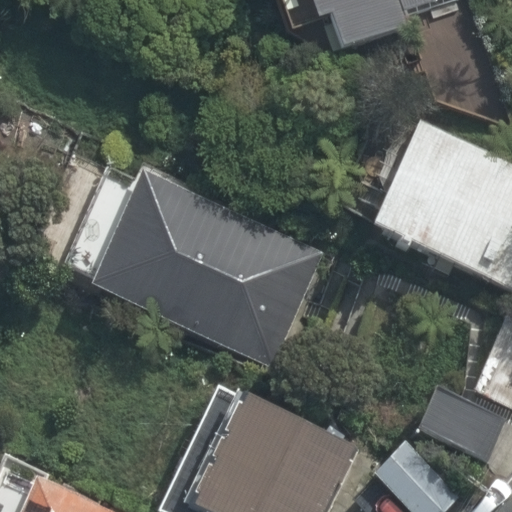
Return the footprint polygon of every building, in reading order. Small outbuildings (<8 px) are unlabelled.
[(455,0),(312,0),(340,68),(416,38),(408,18),(455,0)] [(511,177),(423,138),(374,248),(511,308),(511,177)] [(113,168),(62,284),(273,378),(325,262),(113,168)] [(511,337),(498,331),(469,399),(511,417),(511,337)] [(353,511),(376,460),(221,392),(168,511),(353,511)] [(511,442),(511,429),(431,395),(410,444),(496,481),(511,442)] [(454,511),(418,460),(380,487),(397,511),(454,511)] [(100,511),(0,469),(0,511),(100,511)]
